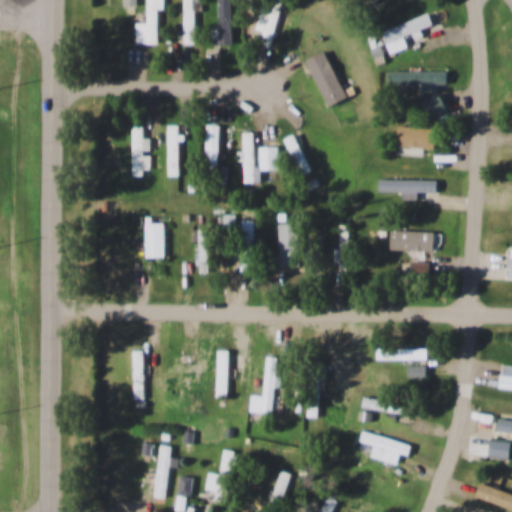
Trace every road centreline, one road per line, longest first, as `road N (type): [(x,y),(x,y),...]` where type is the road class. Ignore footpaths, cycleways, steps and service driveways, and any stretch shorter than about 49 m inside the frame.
road 1 (residential): [(433,511),(462,435),(471,381),(484,46),(477,0)]
road 2 (residential): [(52,511),(55,0)]
road 3 (residential): [(53,307),(511,310)]
road 4 (residential): [(54,86),(250,88)]
